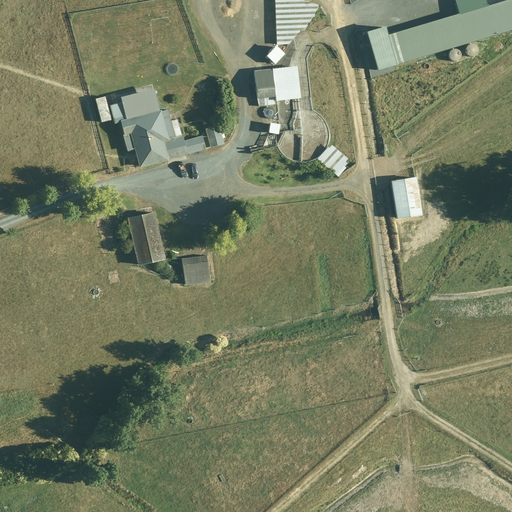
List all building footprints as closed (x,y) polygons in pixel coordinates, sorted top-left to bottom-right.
[(511,29),(511,0),(507,0),(384,37),(392,66),(511,29)] [(283,55),(275,47),(266,57),(274,64),(283,55)] [(300,98),(296,67),(252,72),(257,107),(275,105),(274,101),(300,98)] [(104,98),(94,100),(100,123),(110,120),(104,98)] [(114,125),(119,124),(127,151),(133,149),(138,169),(205,150),(201,135),(183,140),(181,134),(173,136),(165,109),(136,118),(135,113),(125,116),(122,103),(109,106),(114,125)] [(222,143),(216,125),(203,129),(209,147),(222,143)] [(420,215),(414,178),(390,181),(396,219),(420,215)] [(163,259),(152,214),(126,221),(137,266),(163,259)] [(209,281),(205,256),(179,261),(183,286),(209,281)]
